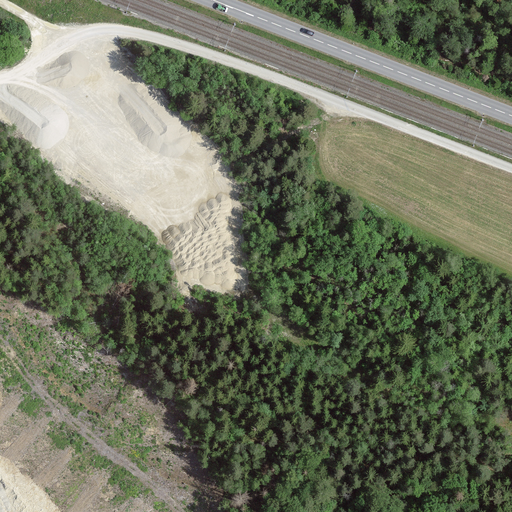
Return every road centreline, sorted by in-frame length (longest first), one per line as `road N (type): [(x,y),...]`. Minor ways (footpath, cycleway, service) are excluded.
road 1 (unclassified): [(511,168),(136,31),(86,33),(0,77)]
road 2 (primary): [(212,0),(511,115)]
road 3 (track): [(182,511),(43,393),(0,334)]
